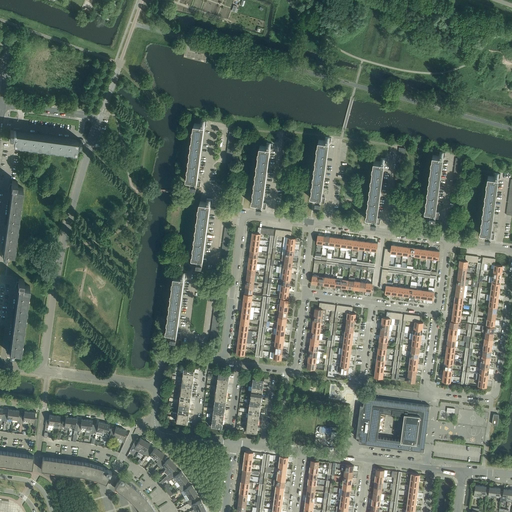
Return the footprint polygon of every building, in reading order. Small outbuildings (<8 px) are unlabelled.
[(194,123),(187,179),(188,179),(187,185),(197,186),(200,186),(201,181),(198,180),(197,180),(204,124),(205,125),(205,121),(202,121),(202,124),(199,123),(194,123)] [(81,140),(78,140),(78,141),(18,132),(18,129),(18,128),(19,128),(18,128),(17,128),(15,128),(14,128),(13,130),(10,130),(9,141),(14,142),(76,150),(77,151),(77,146),(82,146),(85,144),(85,142),(83,139),(82,139),(81,140)] [(319,139),(311,195),(312,196),(312,201),(321,202),(324,203),(325,197),(322,197),(321,196),(328,141),(329,141),(330,138),(327,137),(326,140),(319,139)] [(267,146),(265,146),(260,145),(252,201),(253,201),(253,207),(257,207),(265,209),(266,203),(262,202),(270,147),(271,147),(271,143),(268,143),(267,146)] [(433,155),(425,211),(426,211),(426,216),(435,218),(438,218),(439,212),(436,212),(435,212),(442,156),(443,156),(444,153),(441,152),(440,156),(433,155)] [(374,160),(366,216),(368,217),(367,222),(377,223),(379,224),(380,218),(376,217),(383,162),(384,163),(385,159),(382,158),(382,161),(379,161),(374,160)] [(488,175),(481,232),(482,232),(481,237),(485,238),(491,238),(493,239),(494,233),(491,233),(490,232),(498,177),(499,177),(499,173),(496,173),(496,176),(493,176),(488,175)] [(17,187),(18,181),(12,181),(12,184),(10,183),(10,185),(9,185),(9,186),(9,187),(9,188),(8,188),(9,188),(13,189),(5,251),(4,251),(3,255),(2,255),(2,256),(4,259),(6,259),(9,257),(10,252),(14,253),(14,252),(23,188),(17,187)] [(200,201),(193,257),(194,257),(193,263),(197,263),(206,264),(206,258),(203,258),(202,258),(210,202),(211,203),(211,199),(208,199),(208,202),(200,201)] [(253,232),(252,238),(260,239),(261,233),(262,227),(258,227),(258,233),(253,232)] [(174,275),(167,331),(168,331),(167,336),(177,338),(180,338),(180,332),(178,332),(176,332),(184,276),(185,277),(185,273),(182,273),(182,276),(179,275),(174,275)] [(24,279),(19,279),(18,282),(16,281),(16,282),(16,283),(16,284),(16,285),(15,285),(15,286),(16,286),(20,287),(11,349),(10,349),(10,353),(9,353),(8,354),(10,357),(13,357),(16,355),(16,350),(21,351),(21,350),(30,286),(30,285),(23,285),(24,279)] [(429,414),(430,405),(365,397),(364,405),(362,404),(361,404),(356,437),(357,437),(359,437),(359,442),(424,451),(425,445),(422,445),(424,427),(427,428),(428,419),(425,418),(426,413),(429,414)] [(12,420),(14,409),(9,409),(8,415),(5,414),(4,421),(7,421),(7,419),(12,420)] [(20,423),(21,416),(18,416),(19,410),(14,409),(12,420),(17,420),(17,422),(20,423)] [(28,422),(30,411),(25,411),(24,417),(21,416),(20,423),(23,423),(23,421),(28,422)] [(36,425),(37,418),(34,418),(35,412),(30,411),(28,422),(33,422),(33,425),(36,425)] [(53,425),(55,415),(49,414),(49,420),(46,420),(45,426),(48,427),(49,424),(53,425)] [(53,425),(53,428),(61,428),(62,422),(59,421),(60,416),(55,415),(53,425)] [(69,427),(71,417),(65,416),(65,422),(62,422),(61,428),(64,429),(69,429),(70,427),(69,427)] [(77,430),(78,424),(75,424),(76,418),(71,417),(69,427),(70,427),(75,428),(74,430),(77,430)] [(85,429),(87,419),(82,418),(81,424),(78,424),(77,430),(80,431),(81,429),(85,429)] [(85,429),(85,432),(90,432),(93,433),(94,426),(91,426),(92,420),(87,419),(85,429)] [(94,426),(93,433),(96,433),(96,434),(101,435),(104,422),(99,421),(97,427),(94,426)] [(109,437),(111,431),(108,430),(109,424),(104,422),(101,435),(106,437),(106,436),(109,437)] [(111,431),(109,437),(112,438),(116,440),(117,438),(117,437),(121,428),(116,426),(115,428),(112,427),(111,431)] [(116,440),(121,442),(124,443),(126,437),(123,435),(126,430),(121,428),(117,437),(117,438),(116,440)] [(135,441),(132,447),(134,448),(134,449),(138,451),(140,449),(145,440),(141,437),(137,442),(135,441)] [(146,455),(149,450),(147,448),(150,443),(145,440),(140,449),(138,451),(143,454),(143,453),(146,455)] [(154,458),(160,450),(155,447),(152,451),(149,450),(146,455),(148,457),(149,455),(154,458)] [(0,463),(32,468),(34,455),(0,450),(0,463)] [(164,453),(160,450),(154,458),(158,461),(156,463),(158,465),(163,460),(160,458),(164,453)] [(85,462),(43,457),(41,469),(81,475),(84,475),(89,476),(98,479),(102,481),(106,482),(111,471),(101,467),(93,464),(85,462)] [(166,469),(173,462),(169,458),(165,462),(163,460),(158,465),(161,467),(162,465),(166,469)] [(173,469),(174,468),(177,465),(173,462),(166,469),(164,471),(167,474),(168,474),(170,476),(175,472),(173,469)] [(177,474),(175,472),(170,476),(172,478),(171,479),(174,483),(177,481),(185,475),(181,471),(177,474)] [(188,479),(185,475),(177,481),(180,485),(178,486),(180,489),(185,485),(183,483),(188,479)] [(136,487),(130,482),(121,476),(114,487),(118,489),(129,498),(136,505),(138,508),(141,511),(156,511),(150,502),(142,492),(136,487)] [(186,494),(195,489),(192,485),(187,488),(185,485),(180,489),(182,491),(183,490),(186,494)] [(494,496),(495,487),(490,486),(489,489),(486,488),(485,494),(494,496)] [(503,497),(503,491),(500,490),(501,488),(495,487),(494,496),(501,497),(503,497)] [(508,498),(509,489),(504,488),(503,491),(503,497),(501,497),(501,499),(508,500),(508,498)] [(198,494),(195,489),(186,494),(184,496),(186,500),(187,500),(188,503),(194,499),(193,497),(198,494)] [(194,509),(203,505),(201,500),(196,502),(194,499),(188,503),(190,505),(192,504),(194,509)]
